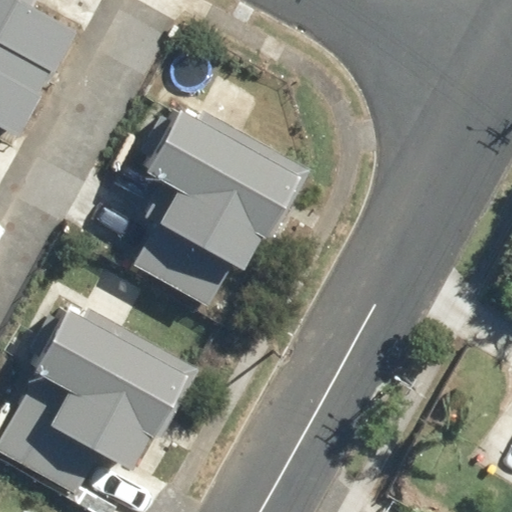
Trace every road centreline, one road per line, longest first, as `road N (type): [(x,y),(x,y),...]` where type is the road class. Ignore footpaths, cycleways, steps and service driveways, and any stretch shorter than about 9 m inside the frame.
road 1 (residential): [(491,84),(258,511)]
road 2 (residential): [(491,84),(340,0)]
